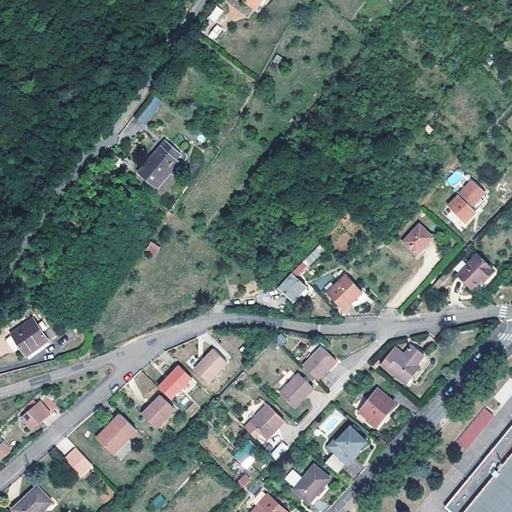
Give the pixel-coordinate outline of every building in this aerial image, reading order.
[(215,23),(223,10),(216,5),(208,18),(215,23)] [(215,41),(223,29),(216,24),(208,36),(215,41)] [(134,117),(145,125),(162,101),(151,93),(134,117)] [(154,188),(175,163),(174,161),(179,154),(164,142),(137,173),(154,188)] [(116,157),(105,149),(102,153),(116,164),(116,157)] [(472,181),(459,196),(471,207),(485,192),(472,181)] [(419,225),(403,242),(417,255),(433,237),(419,225)] [(149,242),(145,252),(156,256),(160,246),(149,242)] [(293,271),(298,277),(325,250),(319,245),(293,271)] [(479,255),(459,275),(475,289),(484,280),(486,277),(488,279),(496,271),(479,255)] [(306,286),(292,273),(279,288),(292,301),(306,286)] [(346,275),(327,292),(342,309),(361,292),(346,275)] [(9,294),(3,291),(0,295),(0,307),(1,308),(9,294)] [(28,357),(49,342),(33,320),(13,335),(14,337),(28,357)] [(28,357),(14,337),(8,341),(22,361),(28,357)] [(395,348),(382,364),(408,384),(418,371),(415,369),(418,364),(425,354),(414,345),(405,356),(395,348)] [(323,348),(306,368),(321,380),(338,360),(323,348)] [(217,351),(197,369),(209,382),(229,364),(217,351)] [(377,359),(371,365),(376,369),(381,363),(377,359)] [(182,364),(173,372),(159,385),(171,397),(184,385),(193,376),(182,364)] [(297,372),(278,391),(293,405),(304,394),(306,396),(314,388),(297,372)] [(511,393),(511,379),(495,398),(503,405),(511,393)] [(377,389),(360,410),(378,425),(394,403),(377,389)] [(150,404),(142,412),(157,427),(176,409),(160,392),(149,403),(150,404)] [(295,408),(306,396),(304,394),(293,405),(295,408)] [(149,403),(147,401),(139,410),(142,412),(150,404),(149,403)] [(46,420),(53,413),(48,407),(44,402),(26,417),(37,431),(48,422),(46,420)] [(267,403),(250,421),(264,434),(273,425),(276,428),(284,420),(267,403)] [(494,416),(485,409),(457,442),(465,450),(494,416)] [(48,422),(55,416),(53,413),(46,420),(48,422)] [(137,431),(120,415),(108,428),(110,430),(101,440),(115,454),(137,431)] [(330,438),(324,446),(330,451),(323,461),(336,473),(344,463),(345,463),(352,456),(350,454),(355,448),(363,438),(345,424),(332,440),(330,438)] [(267,438),(276,428),(273,425),(264,434),(267,438)] [(511,511),(511,427),(446,508),(450,511),(511,511)] [(249,437),(233,454),(241,462),(243,460),(254,449),(258,446),(249,437)] [(0,443),(0,457),(8,450),(2,442),(0,443)] [(77,449),(75,451),(66,460),(82,476),(91,467),(93,466),(77,449)] [(255,450),(254,449),(243,460),(245,463),(255,454),(255,450)] [(313,465),(293,489),(309,502),(329,478),(313,465)] [(240,480),(239,480),(245,487),(248,483),(243,477),(240,480)] [(245,487),(239,480),(236,483),(242,489),(245,487)] [(37,487),(14,511),(15,511),(41,511),(52,502),(37,487)] [(289,511),(267,494),(252,511),(270,511),(268,510),(270,507),(276,511),(289,511)] [(161,496),(151,504),(157,511),(167,502),(161,496)]
